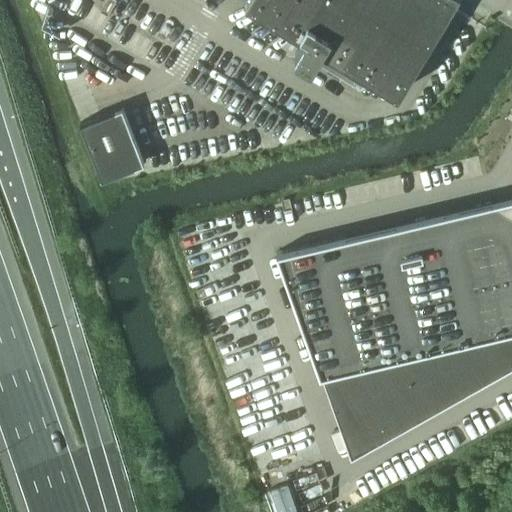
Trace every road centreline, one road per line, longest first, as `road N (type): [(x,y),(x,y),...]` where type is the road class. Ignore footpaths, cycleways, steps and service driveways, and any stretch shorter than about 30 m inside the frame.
road 1 (motorway): [(112,511),(0,144)]
road 2 (motorway): [(56,511),(0,343)]
